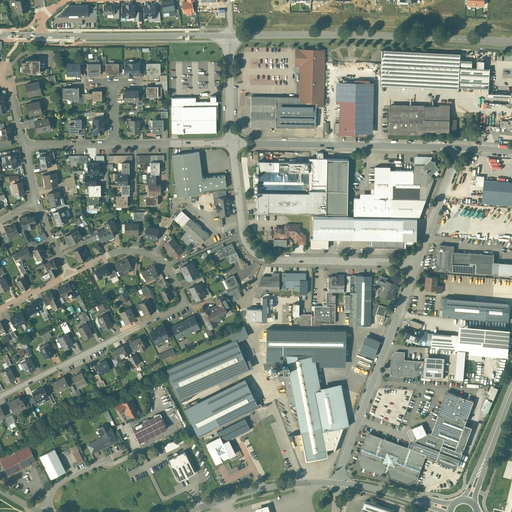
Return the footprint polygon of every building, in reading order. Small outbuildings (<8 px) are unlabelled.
[(19,0),(15,1),(17,12),(27,10),(25,0),(19,0)] [(173,0),(172,0),(161,2),(163,12),(168,12),(169,15),(175,14),(175,10),(173,0)] [(187,2),(182,2),(184,13),(193,11),(191,1),(187,2)] [(126,5),(123,5),(122,5),(122,6),(122,16),(122,17),(123,17),(123,16),(127,16),(127,17),(130,17),(130,16),(134,16),(134,6),(134,5),(130,5),(130,4),(126,4),(126,5)] [(148,5),(144,5),(144,17),(148,17),(148,18),(151,18),(151,17),(155,17),(155,11),(155,5),(151,5),(151,4),(148,4),(148,5)] [(68,5),(55,17),(96,17),(96,10),(88,10),(88,5),(68,5)] [(114,6),(104,6),(104,14),(114,14),(114,6)] [(324,49),(300,49),(299,49),(298,54),(300,54),(300,55),(299,65),(295,65),(295,66),(295,81),(294,81),(294,82),(299,82),(299,97),(276,96),(276,101),(316,102),(316,106),(324,106),(325,49),(324,49)] [(460,54),(382,50),(381,57),(382,57),(380,85),(460,90),(460,87),(488,89),(489,68),(472,67),(472,61),(460,60),(460,54)] [(40,59),(26,59),(26,61),(21,61),(21,71),(28,71),(28,73),(36,73),(36,71),(39,71),(40,59)] [(100,63),(87,63),(87,70),(87,74),(100,74),(100,63)] [(118,63),(106,63),(106,74),(114,74),(118,74),(118,69),(118,63)] [(139,63),(130,63),(130,65),(125,66),(125,74),(141,74),(141,72),(139,72),(139,63)] [(160,63),(146,63),(147,74),(160,74),(160,63)] [(80,64),(67,64),(67,74),(67,75),(71,75),(80,75),(80,70),(80,64)] [(54,75),(48,76),(49,83),(56,82),(54,75)] [(38,81),(26,84),(28,94),(36,92),(36,93),(41,92),(38,81)] [(374,83),(336,82),(336,103),(340,103),(339,132),(373,133),(374,83)] [(66,87),(62,87),(62,88),(63,98),(71,98),(71,87),(66,87)] [(157,87),(147,87),(147,96),(153,96),(153,100),(161,100),(161,88),(161,87),(157,87)] [(102,90),(92,90),(92,94),(92,100),(102,100),(102,90)] [(137,90),(124,90),(124,101),(137,101),(137,105),(139,105),(138,96),(137,96),(137,90)] [(55,94),(48,96),(49,102),(56,101),(55,94)] [(195,97),(171,97),(171,120),(176,120),(177,133),(216,132),(216,119),(218,119),(218,106),(216,106),(215,106),(215,101),(216,101),(215,96),(210,96),(210,101),(211,101),(211,106),(195,106),(195,97)] [(276,96),(251,96),(250,111),(275,111),(276,101),(276,96)] [(39,101),(27,104),(29,115),(41,112),(39,101)] [(316,102),(276,101),(275,111),(275,127),(315,127),(316,106),(316,102)] [(450,109),(424,109),(425,105),(389,104),(389,133),(456,135),(456,119),(450,119),(450,109)] [(275,111),(250,111),(250,126),(275,127),(275,111)] [(478,114),(470,113),(468,135),(476,135),(478,114)] [(40,117),(28,119),(29,126),(35,124),(34,121),(40,120),(40,117)] [(40,120),(34,121),(35,124),(37,132),(42,131),(42,129),(46,129),(48,130),(50,127),(48,118),(40,120)] [(103,118),(94,119),(94,125),(93,125),(93,131),(98,131),(98,133),(99,133),(99,132),(103,132),(103,118)] [(81,119),(74,119),(74,124),(69,124),(69,133),(78,133),(78,128),(81,128),(81,119)] [(137,120),(130,120),(130,127),(127,127),(127,132),(139,132),(139,121),(139,120),(137,120)] [(162,120),(152,120),(152,127),(149,127),(149,132),(162,132),(162,120)] [(4,128),(1,128),(1,129),(3,136),(4,135),(5,139),(3,139),(3,140),(9,139),(12,138),(9,127),(4,128)] [(9,139),(3,140),(3,139),(0,140),(0,147),(11,145),(9,139)] [(199,152),(172,155),(175,184),(176,194),(177,197),(204,194),(203,191),(202,178),(199,152)] [(15,153),(5,156),(7,162),(6,162),(7,167),(8,167),(18,165),(17,161),(16,161),(15,154),(15,153)] [(49,154),(40,156),(41,164),(42,164),(43,167),(51,165),(49,154)] [(322,158),(316,158),(308,158),(308,162),(308,172),(308,190),(325,190),(326,158),(322,158)] [(348,159),(326,158),(325,190),(347,191),(348,159)] [(425,165),(423,167),(431,175),(436,170),(439,167),(435,163),(435,162),(433,162),(431,159),(425,165)] [(278,162),(258,161),(258,171),(278,172),(278,162)] [(157,162),(150,162),(150,174),(156,174),(159,174),(159,162),(157,162)] [(308,172),(308,162),(278,162),(278,172),(308,172)] [(95,163),(87,163),(87,167),(87,174),(96,174),(99,174),(99,163),(95,163)] [(414,171),(390,170),(390,199),(426,199),(434,179),(434,178),(431,175),(423,167),(425,165),(414,165),(414,171)] [(390,170),(375,170),(374,194),(374,198),(390,199),(390,170)] [(436,170),(431,175),(434,178),(439,173),(436,170)] [(278,172),(258,171),(258,181),(257,181),(257,183),(258,183),(257,191),(307,192),(308,190),(308,172),(278,172)] [(55,173),(44,175),(46,187),(57,185),(56,180),(55,173)] [(121,173),(116,173),(116,184),(121,184),(127,184),(127,173),(121,173)] [(87,174),(84,174),(84,185),(88,185),(96,185),(96,174),(87,174)] [(150,174),(146,174),(146,184),(148,184),(156,184),(156,174),(150,174)] [(18,175),(9,175),(10,182),(11,184),(12,183),(19,182),(18,180),(19,180),(18,175)] [(225,175),(202,178),(203,191),(226,188),(225,175)] [(484,176),(476,175),(475,185),(483,186),(484,180),(484,176)] [(74,178),(65,179),(67,186),(75,184),(74,178)] [(463,180),(457,178),(455,185),(461,187),(463,180)] [(511,182),(484,180),(483,186),(482,203),(511,205),(511,182)] [(19,182),(12,183),(15,195),(24,193),(21,181),(19,182)] [(75,184),(67,186),(68,193),(77,191),(75,184)] [(127,184),(121,184),(121,195),(127,195),(129,195),(129,184),(127,184)] [(156,184),(148,184),(148,194),(157,194),(160,194),(160,184),(156,184)] [(96,185),(88,185),(88,192),(89,192),(89,195),(88,195),(88,196),(98,196),(100,196),(100,185),(96,185)] [(325,190),(308,190),(307,192),(257,191),(257,211),(325,213),(325,190)] [(347,191),(325,190),(325,213),(347,213),(347,191)] [(59,191),(48,193),(50,200),(49,200),(50,205),(60,203),(59,199),(60,199),(59,191)] [(148,194),(145,194),(145,204),(153,203),(153,205),(157,205),(157,194),(148,194)] [(121,195),(116,195),(116,205),(120,205),(120,207),(127,207),(127,195),(121,195)] [(88,196),(87,196),(87,204),(98,204),(98,207),(98,196),(88,196)] [(226,197),(218,198),(219,205),(216,206),(216,211),(219,211),(220,216),(229,215),(228,204),(229,204),(228,198),(227,199),(227,197),(226,197)] [(359,198),(353,198),(353,217),(404,218),(418,218),(419,218),(426,199),(390,199),(374,198),(359,198)] [(59,210),(53,213),(57,225),(68,221),(64,210),(63,209),(59,210)] [(29,215),(22,217),(22,216),(22,217),(20,218),(20,217),(20,218),(24,230),(28,228),(27,225),(32,223),(31,221),(30,217),(29,215)] [(173,219),(162,215),(159,226),(169,228),(173,219)] [(353,217),(312,216),(312,238),(328,238),(353,239),(353,217)] [(404,218),(353,217),(353,239),(372,239),(371,247),(404,248),(404,240),(417,240),(418,218),(404,218)] [(208,235),(190,218),(182,227),(187,232),(197,242),(200,244),(208,235)] [(113,220),(104,224),(106,228),(97,232),(100,238),(101,241),(108,238),(109,240),(113,238),(112,236),(113,236),(112,233),(109,227),(108,226),(114,223),(113,220)] [(114,223),(108,226),(109,227),(112,233),(118,231),(116,222),(114,223)] [(137,223),(121,223),(121,233),(134,233),(134,234),(137,234),(137,223)] [(11,226),(5,228),(9,238),(18,234),(14,224),(11,225),(11,226)] [(299,225),(286,225),(283,228),(276,228),(276,227),(274,229),(275,229),(275,234),(278,235),(279,236),(279,238),(284,238),(284,235),(288,235),(291,233),(294,233),(298,238),(298,243),(305,243),(305,235),(302,232),(300,230),(299,229),(299,225)] [(159,229),(146,226),(143,236),(151,238),(151,239),(156,240),(159,229)] [(77,229),(64,235),(69,244),(80,239),(78,233),(79,233),(77,229)] [(197,242),(187,232),(185,234),(186,235),(182,239),(189,247),(190,248),(194,244),(195,244),(197,242)] [(328,238),(312,238),(310,237),(310,248),(328,248),(328,238)] [(177,244),(172,238),(164,244),(169,250),(177,244)] [(182,250),(177,244),(169,250),(174,257),(182,250)] [(234,252),(230,244),(232,244),(220,249),(223,257),(227,256),(230,263),(239,259),(235,252),(234,252)] [(494,255),(453,252),(454,246),(438,245),(437,270),(492,274),(493,262),(494,255)] [(41,246),(33,250),(38,260),(46,256),(51,254),(48,249),(44,251),(41,246)] [(82,247),(73,251),(76,258),(78,262),(87,258),(82,247)] [(27,248),(19,251),(21,255),(22,254),(24,258),(30,255),(27,248)] [(127,258),(115,265),(121,275),(132,269),(133,275),(136,274),(136,267),(133,269),(128,262),(127,258)] [(53,260),(45,264),(48,272),(49,273),(56,269),(58,269),(53,260)] [(188,263),(181,267),(183,270),(182,271),(183,274),(196,267),(195,268),(193,265),(192,265),(190,262),(188,263)] [(511,263),(499,262),(499,275),(511,275),(511,263)] [(105,266),(99,269),(99,268),(95,270),(96,273),(99,279),(103,277),(108,274),(110,274),(108,271),(105,265),(105,266)] [(154,266),(142,272),(147,281),(154,277),(158,275),(154,266)] [(196,267),(183,274),(185,277),(186,277),(188,280),(189,280),(197,276),(195,272),(196,272),(195,268),(197,268),(196,267)] [(56,269),(49,273),(48,272),(47,272),(46,275),(46,276),(48,276),(47,279),(51,277),(58,274),(58,273),(56,269)] [(103,277),(99,279),(96,273),(93,274),(97,282),(98,284),(100,285),(102,286),(103,286),(104,285),(105,283),(105,281),(104,279),(103,277)] [(261,279),(259,285),(258,285),(253,296),(260,298),(262,292),(263,292),(264,292),(265,290),(267,291),(267,290),(268,290),(269,288),(279,288),(279,286),(279,273),(272,273),(270,279),(261,279)] [(289,277),(282,277),(282,274),(282,273),(282,286),(281,290),(286,290),(286,289),(286,286),(294,286),(294,290),(299,290),(299,293),(307,293),(307,280),(305,280),(305,274),(293,274),(289,274),(289,277)] [(339,276),(331,276),(331,277),(331,287),(331,286),(338,286),(338,288),(343,288),(344,275),(339,275),(339,276)] [(371,275),(350,275),(349,294),(344,294),(344,309),(349,309),(349,325),(370,325),(370,315),(370,302),(371,275)] [(3,276),(0,277),(0,291),(3,290),(4,290),(8,288),(3,276)] [(394,284),(384,281),(386,278),(380,276),(377,282),(376,285),(382,287),(379,294),(390,298),(394,284)] [(437,277),(428,276),(428,280),(426,280),(425,288),(435,289),(436,289),(436,285),(437,277)] [(24,277),(16,281),(18,280),(20,285),(19,285),(21,289),(24,288),(24,289),(29,286),(24,277)] [(156,281),(155,281),(157,285),(162,282),(165,288),(167,287),(164,281),(165,281),(163,277),(156,281)] [(69,283),(59,288),(63,297),(73,291),(69,283)] [(197,284),(189,287),(192,294),(202,289),(199,284),(199,283),(197,284)] [(150,294),(146,286),(141,288),(141,289),(143,288),(147,295),(150,294)] [(338,286),(331,286),(331,287),(331,292),(327,292),(326,292),(326,301),(325,302),(324,302),(324,304),(325,305),(326,305),(327,305),(327,306),(314,306),(314,310),(314,316),(311,316),(311,325),(320,325),(320,323),(329,323),(335,323),(335,295),(331,295),(331,292),(331,291),(338,291),(338,288),(338,286)] [(173,297),(168,287),(167,287),(165,288),(160,291),(161,295),(162,294),(166,301),(173,297)] [(202,289),(192,294),(195,300),(203,296),(205,295),(204,294),(202,289)] [(226,289),(215,294),(217,298),(223,295),(228,293),(227,293),(226,289)] [(234,290),(227,293),(228,293),(232,302),(238,299),(234,290)] [(126,291),(119,295),(123,301),(129,298),(126,291)] [(209,291),(204,294),(205,295),(203,296),(205,300),(212,296),(209,291)] [(47,295),(43,297),(43,296),(43,297),(44,299),(43,300),(46,305),(55,300),(51,292),(47,294),(47,295)] [(209,308),(200,312),(208,328),(217,324),(215,321),(224,316),(222,312),(226,311),(230,308),(223,295),(217,298),(215,299),(218,304),(210,308),(209,308)] [(510,303),(444,297),(442,316),(509,322),(510,303)] [(149,298),(139,304),(144,314),(155,309),(154,309),(151,303),(151,302),(149,298)] [(55,300),(46,305),(47,308),(48,308),(52,306),(53,309),(54,309),(55,310),(58,308),(59,306),(62,305),(59,299),(57,301),(56,299),(55,300)] [(31,302),(25,306),(25,305),(25,306),(29,315),(40,310),(35,300),(31,302)] [(105,302),(99,305),(102,310),(108,308),(105,302)] [(379,305),(370,302),(370,315),(376,315),(376,313),(378,307),(379,307),(379,305)] [(386,307),(379,305),(379,307),(378,307),(376,313),(383,316),(386,307)] [(129,307),(120,312),(124,320),(124,319),(126,323),(125,323),(135,318),(129,307)] [(256,307),(252,307),(252,309),(246,309),(246,321),(261,321),(261,309),(256,309),(256,307)] [(21,313),(14,316),(13,316),(10,317),(14,326),(15,326),(14,325),(19,323),(19,324),(22,322),(25,321),(21,312),(20,312),(21,313)] [(112,325),(106,313),(98,317),(103,329),(112,325)] [(311,314),(300,314),(299,325),(311,325),(311,316),(311,314)] [(193,316),(172,326),(177,337),(199,326),(193,316)] [(414,321),(411,320),(410,320),(410,322),(409,323),(408,325),(408,326),(410,326),(415,328),(417,322),(416,322),(415,322),(414,321)] [(86,323),(78,328),(84,339),(92,335),(86,323)] [(510,328),(459,324),(459,335),(458,350),(466,351),(469,351),(469,354),(508,357),(510,328)] [(163,325),(149,332),(155,343),(169,336),(163,325)] [(415,328),(410,326),(406,337),(413,339),(413,338),(417,339),(417,341),(418,341),(418,339),(421,331),(420,330),(415,328)] [(345,330),(266,328),(266,360),(280,360),(281,366),(283,375),(278,375),(279,381),(284,380),(288,402),(291,402),(292,408),(296,408),(305,459),(311,458),(311,459),(321,457),(321,456),(327,455),(326,449),(332,448),(333,452),(342,426),(348,425),(341,383),(320,387),(315,361),(345,361),(345,330)] [(210,329),(205,332),(209,339),(214,337),(210,329)] [(73,345),(67,333),(58,337),(60,340),(63,345),(64,349),(73,345)] [(459,335),(432,333),(432,335),(432,344),(431,348),(458,350),(459,335)] [(380,340),(364,335),(358,352),(374,358),(380,340)] [(139,337),(129,342),(133,350),(139,347),(144,345),(139,337)] [(236,339),(166,368),(177,394),(241,367),(243,371),(248,369),(244,359),(248,357),(245,351),(241,352),(236,339)] [(47,343),(39,347),(40,347),(42,351),(45,358),(53,354),(47,343)] [(119,347),(116,349),(115,349),(112,351),(115,357),(116,360),(120,358),(127,354),(123,345),(119,347)] [(172,348),(158,354),(160,360),(175,354),(172,348)] [(466,351),(458,350),(456,379),(464,380),(466,351)] [(405,353),(396,352),(395,354),(394,356),(393,358),(391,373),(393,374),(403,375),(404,360),(404,359),(405,353)] [(137,354),(132,356),(136,364),(140,362),(141,362),(137,354)] [(136,364),(132,356),(128,358),(131,366),(136,364)] [(424,361),(423,377),(443,378),(445,358),(425,356),(424,361)] [(30,358),(21,362),(24,368),(26,373),(35,369),(30,358)] [(106,360),(95,365),(100,375),(100,374),(106,371),(110,369),(106,360)] [(424,361),(404,360),(403,375),(423,377),(424,361)] [(15,379),(9,367),(1,371),(7,383),(15,379)] [(81,372),(78,374),(72,377),(76,386),(81,384),(80,383),(85,381),(86,381),(81,372)] [(98,374),(93,376),(96,383),(101,381),(98,374)] [(64,376),(59,379),(56,380),(55,381),(53,382),(52,382),(56,390),(64,387),(68,385),(64,376)] [(238,382),(184,408),(198,437),(213,429),(212,427),(243,411),(245,414),(261,406),(260,403),(257,405),(252,394),(244,379),(238,382)] [(494,385),(490,396),(496,398),(500,387),(494,385)] [(43,387),(32,392),(36,401),(47,396),(43,387)] [(474,401),(447,391),(438,414),(465,424),(474,401)] [(27,396),(20,400),(24,407),(27,405),(28,408),(32,406),(27,396)] [(141,412),(132,396),(116,404),(120,413),(123,411),(127,419),(141,412)] [(19,397),(9,402),(13,412),(24,407),(20,400),(19,397)] [(486,407),(484,406),(483,410),(490,412),(494,400),(489,399),(486,407)] [(15,421),(11,414),(5,417),(9,424),(15,421)] [(465,424),(438,414),(431,433),(429,432),(427,434),(422,424),(412,428),(417,438),(413,450),(425,454),(425,455),(457,467),(462,452),(462,451),(462,449),(463,450),(472,427),(465,424)] [(159,415),(132,428),(138,442),(166,429),(159,415)] [(219,436),(205,443),(215,463),(221,460),(221,459),(229,456),(235,453),(228,440),(250,429),(244,418),(217,431),(219,436)] [(110,427),(108,423),(99,427),(100,429),(98,430),(100,434),(102,433),(103,436),(97,439),(97,440),(101,448),(109,444),(109,443),(111,442),(112,443),(116,441),(112,432),(113,432),(111,427),(110,427)] [(413,450),(368,433),(359,458),(363,466),(380,472),(386,469),(388,470),(391,476),(408,482),(416,479),(425,455),(425,454),(413,450)] [(97,440),(87,444),(91,452),(101,448),(97,440)] [(175,440),(164,445),(167,451),(178,445),(175,440)] [(79,463),(84,460),(77,444),(72,447),(79,463)] [(28,447),(15,454),(1,461),(8,475),(22,468),(23,467),(35,461),(28,447)] [(54,448),(39,455),(51,478),(65,471),(54,448)] [(184,451),(167,459),(178,481),(195,473),(184,451)] [(44,471),(38,474),(42,482),(48,479),(44,471)] [(393,511),(394,510),(365,500),(360,511),(393,511)]
